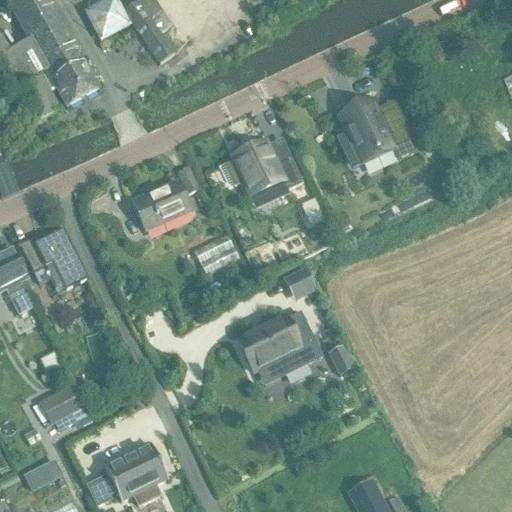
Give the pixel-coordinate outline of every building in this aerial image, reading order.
[(0,117),(10,112),(0,93),(0,88),(6,86),(12,96),(13,96),(31,129),(60,114),(51,96),(56,94),(67,113),(100,94),(84,65),(83,66),(46,0),(3,0),(27,44),(11,53),(0,37),(0,117)] [(100,45),(131,29),(115,0),(111,0),(84,15),(100,45)] [(160,35),(171,28),(152,0),(143,0),(124,14),(134,31),(160,67),(175,56),(172,51),(160,35)] [(160,35),(172,51),(181,44),(171,28),(160,35)] [(482,47),(453,62),(474,105),(504,90),(495,73),(497,73),(491,61),(490,62),(482,47)] [(373,98),(332,118),(343,139),(334,143),(351,177),(392,156),(397,165),(415,156),(409,143),(412,142),(393,105),(380,112),(373,98)] [(420,129),(412,133),(421,151),(429,147),(420,129)] [(233,164),(224,168),(234,189),(243,185),(249,200),(283,185),(287,194),(302,187),(290,160),(275,166),(265,145),(231,161),(233,164)] [(187,198),(198,193),(189,171),(178,176),(187,198)] [(145,235),(190,215),(177,185),(132,205),(145,235)] [(314,203),(301,209),(310,229),(324,223),(314,203)] [(31,244),(20,250),(39,288),(50,282),(58,299),(87,284),(61,233),(33,248),(31,244)] [(238,261),(226,238),(193,255),(205,278),(238,261)] [(11,254),(0,259),(0,295),(6,292),(11,302),(19,317),(33,310),(21,284),(25,282),(11,254)] [(314,346),(300,316),(285,323),(283,319),(237,341),(254,376),(277,364),(284,379),(307,367),(300,352),(314,346)] [(342,350),(329,357),(339,379),(353,372),(342,350)] [(71,388),(39,406),(48,423),(51,428),(53,426),(58,435),(69,429),(64,420),(83,410),(71,388)] [(35,432),(24,438),(30,449),(41,443),(35,432)] [(161,469),(151,448),(150,449),(151,449),(130,459),(105,471),(105,470),(104,471),(109,482),(101,485),(100,482),(87,489),(97,510),(110,503),(108,498),(115,495),(121,505),(133,499),(138,510),(160,499),(155,488),(167,483),(161,469)] [(53,465),(25,479),(32,494),(61,480),(53,465)] [(356,511),(385,511),(378,497),(371,484),(348,496),(356,511)]
